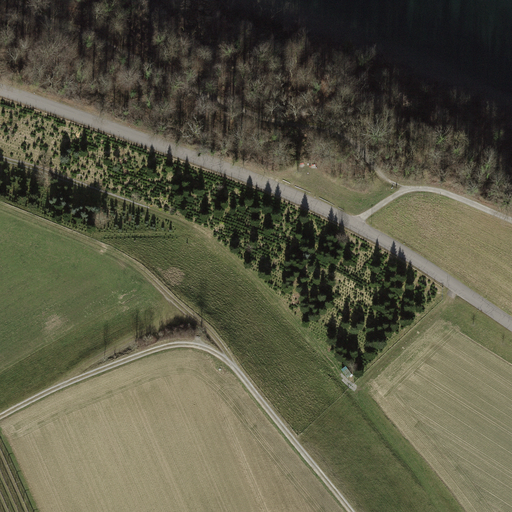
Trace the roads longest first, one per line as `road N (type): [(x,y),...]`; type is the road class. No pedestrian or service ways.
road 1 (residential): [(0,89),(302,199),(403,251),(511,323)]
road 2 (track): [(351,511),(233,361),(209,346),(183,341),(140,354),(0,416)]
road 3 (track): [(233,361),(138,267),(0,205)]
road 4 (track): [(63,385),(170,318),(177,303)]
